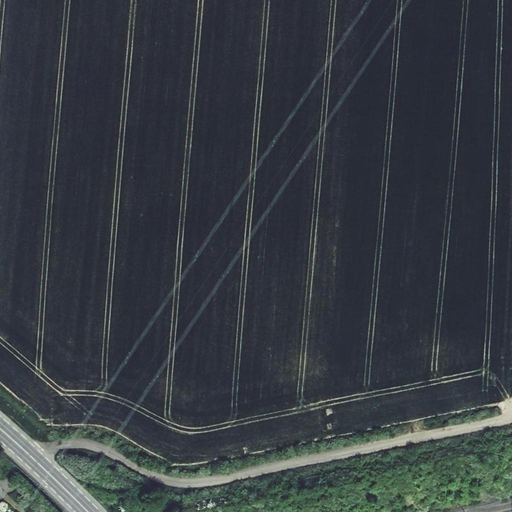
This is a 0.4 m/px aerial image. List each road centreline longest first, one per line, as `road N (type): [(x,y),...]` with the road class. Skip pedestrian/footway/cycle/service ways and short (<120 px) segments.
road 1 (track): [(511,419),(197,481),(162,477),(85,444),(34,459)]
road 2 (secondary): [(88,511),(0,428)]
